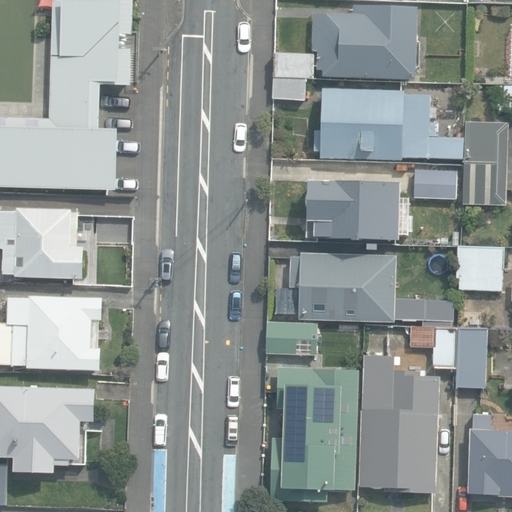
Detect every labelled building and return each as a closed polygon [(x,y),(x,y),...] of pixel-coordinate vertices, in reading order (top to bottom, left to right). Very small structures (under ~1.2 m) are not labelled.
[(54,0),(51,120),(0,118),(0,188),(119,192),(121,131),(102,131),(104,86),(134,87),(136,0),(54,0)] [(324,77),(416,80),(419,7),(354,5),(354,13),(327,12),(327,14),(314,13),(313,51),(319,51),(319,56),(318,56),(318,70),(317,76),(324,77)] [(274,77),(308,78),(314,78),(314,56),(274,55),(274,77)] [(307,102),(308,78),(274,77),(273,101),(307,102)] [(511,113),(511,103),(511,86),(497,86),(496,113),(511,113)] [(405,95),(406,90),(322,89),(321,115),(315,115),(314,152),(320,152),(320,158),(402,159),(402,157),(464,158),(464,137),(429,136),(429,95),(405,95)] [(507,206),(509,122),(465,121),(463,205),(507,206)] [(462,170),(415,170),(414,200),(462,200),(462,170)] [(308,237),(401,239),(402,182),(310,180),(309,180),(308,237)] [(17,276),(84,279),(85,248),(78,248),(80,213),(74,213),(74,209),(18,207),(18,212),(0,211),(0,248),(5,248),(4,274),(17,275),(17,276)] [(452,278),(453,249),(411,247),(410,277),(452,278)] [(459,291),(504,293),(505,249),(460,248),(459,291)] [(298,288),(298,320),(423,319),(423,328),(454,328),(454,301),(398,301),(398,256),(290,256),(290,288),(298,288)] [(28,369),(101,371),(101,349),(100,349),(101,321),(103,321),(104,299),(31,297),(31,299),(9,298),(8,323),(0,322),(0,364),(28,366),(28,369)] [(464,328),(482,328),(482,311),(465,311),(464,328)] [(265,323),(265,354),(318,355),(319,323),(265,323)] [(458,369),(458,328),(454,328),(423,328),(412,328),(412,347),(435,347),(434,369),(458,369)] [(482,328),(464,328),(458,328),(458,369),(458,389),(486,390),(488,328),(482,328)] [(396,491),(436,492),(441,377),(426,376),(426,372),(395,370),(396,357),(365,355),(363,409),(363,410),(360,486),(396,487),(396,491)] [(272,502),(328,503),(328,490),(356,491),(359,371),(279,369),(278,409),(284,409),(284,438),(273,438),(272,502)] [(15,472),(56,473),(56,465),(71,466),(71,464),(86,465),(88,421),(96,421),(97,389),(0,386),(0,456),(16,457),(15,472)] [(467,494),(511,496),(511,430),(491,430),(492,415),(474,414),(473,429),(471,428),(467,494)] [(0,505),(8,506),(9,463),(0,462),(0,505)]
